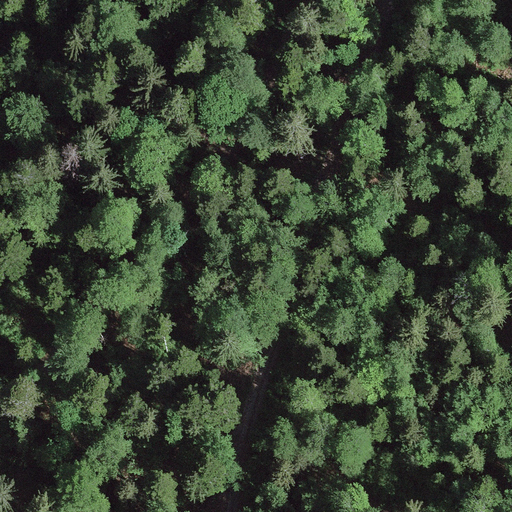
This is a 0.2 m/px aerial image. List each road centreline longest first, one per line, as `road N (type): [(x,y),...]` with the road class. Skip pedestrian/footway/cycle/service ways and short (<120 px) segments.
road 1 (track): [(387,0),(340,115),(247,416),(226,511)]
road 2 (track): [(312,0),(209,180),(0,409)]
